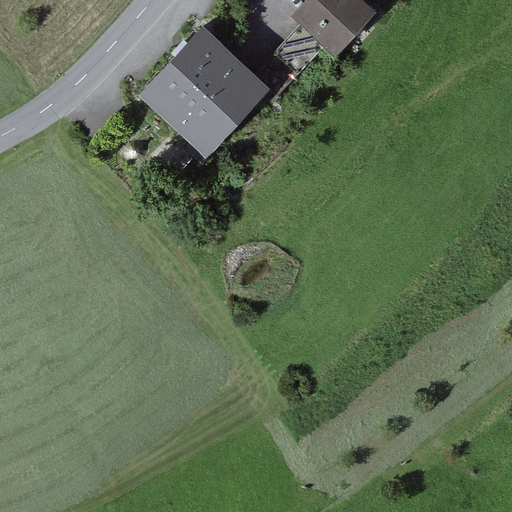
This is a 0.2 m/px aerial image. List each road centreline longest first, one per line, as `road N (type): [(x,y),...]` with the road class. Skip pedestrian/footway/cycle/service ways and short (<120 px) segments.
road 1 (track): [(341,511),(511,375)]
road 2 (tertiary): [(0,138),(82,81),(154,0)]
